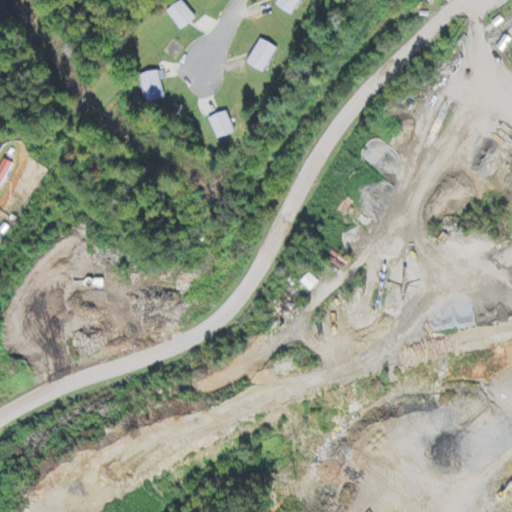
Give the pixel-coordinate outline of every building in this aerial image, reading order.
[(283,0),(280,8),(297,16),(303,0),(283,0)] [(170,14),(184,32),(200,20),(185,2),(170,14)] [(279,48),(262,40),(250,66),(267,74),(279,48)] [(148,102),(168,101),(167,73),(147,74),(148,102)] [(237,135),(229,113),(211,120),(219,141),(237,135)] [(0,194),(16,165),(6,160),(0,172),(0,194)] [(303,284),(314,293),(321,284),(311,275),(303,284)]
